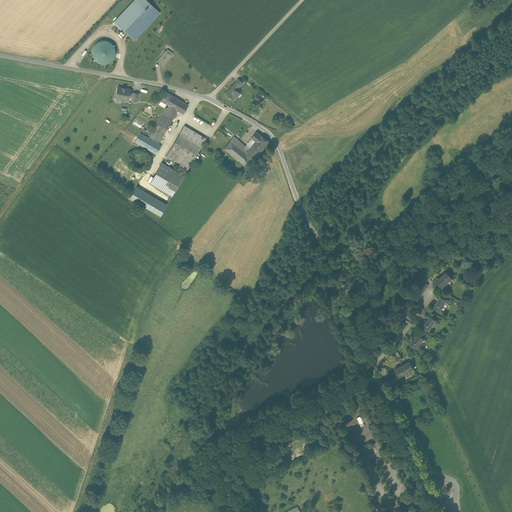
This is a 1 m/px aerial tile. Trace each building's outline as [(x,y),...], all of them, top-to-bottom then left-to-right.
[(160,13),(145,0),(134,0),(115,21),(134,39),(160,13)] [(93,56),(95,58),(96,60),(98,62),(101,63),(103,63),(106,63),(108,63),(111,61),(112,59),(114,57),(115,55),(115,52),(115,50),(114,47),(112,45),(111,43),(108,42),(106,41),(103,41),(101,42),(98,43),(96,44),(95,46),(93,48),(93,51),(93,54),(93,56)] [(165,51),(156,63),(162,67),(172,56),(165,51)] [(237,81),(233,86),(226,93),(229,96),(230,97),(233,100),(240,93),(236,89),(243,82),(238,78),(236,81),(237,81)] [(130,89),(118,87),(117,92),(118,92),(117,97),(128,99),(128,98),(131,98),(132,95),(129,94),(130,89)] [(176,97),(166,91),(160,101),(167,104),(169,105),(171,107),(176,97)] [(171,107),(169,105),(167,108),(166,107),(156,124),(166,130),(178,111),(183,114),(188,104),(176,97),(171,107)] [(133,123),(142,128),(144,123),(135,119),(133,123)] [(166,130),(156,124),(149,136),(159,142),(166,130)] [(184,125),(165,157),(187,170),(206,138),(184,125)] [(261,135),(257,132),(252,137),(256,141),(253,144),(262,151),(269,142),(261,135)] [(162,145),(140,133),(135,142),(156,154),(162,145)] [(251,147),(249,149),(245,146),(233,137),(224,149),(235,157),(233,159),(238,164),(240,161),(248,168),(262,151),(253,144),(251,147)] [(146,163),(147,160),(146,157),(144,154),(142,152),(139,152),(136,152),(133,154),(131,157),(131,160),(131,163),(133,165),(136,167),(139,168),(142,167),(144,165),(146,163)] [(183,176),(162,163),(150,183),(171,196),(183,176)] [(166,204),(137,187),(130,197),(160,215),(166,204)] [(446,271),(439,278),(438,277),(434,280),(437,283),(438,282),(442,286),(452,278),(446,271)] [(421,280),(413,291),(415,293),(413,297),(418,300),(428,285),(421,280)] [(440,296),(434,307),(440,310),(444,303),(447,304),(449,300),(446,299),(440,296)] [(430,315),(423,326),(428,330),(433,323),(436,325),(438,321),(436,319),(430,315)] [(418,333),(410,342),(416,347),(424,338),(418,333)] [(405,362),(398,366),(398,367),(394,369),(399,376),(414,368),(409,361),(405,363),(405,362)] [(357,419),(354,419),(354,426),(363,426),(363,416),(357,416),(357,419)]
